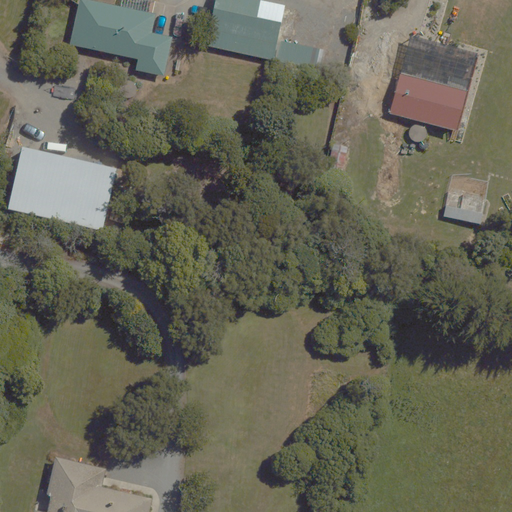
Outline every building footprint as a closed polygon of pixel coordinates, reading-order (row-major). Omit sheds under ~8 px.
[(123,0),(123,1),(117,0),(81,0),(73,43),(142,57),(139,72),(166,77),(175,37),(152,32),(157,8),(152,7),(153,0),(123,0)] [(216,0),(208,44),(320,66),(324,48),(280,40),(287,0),(284,0),(216,0)] [(390,111),(414,119),(408,136),(425,142),(431,124),(455,132),(471,81),(421,65),(417,75),(403,70),(390,111)] [(24,140),(8,204),(105,228),(121,163),(24,140)] [(488,198),(451,186),(443,214),(479,226),(488,198)] [(33,511),(150,511),(153,493),(105,486),(108,462),(56,455),(51,493),(37,491),(33,511)]
